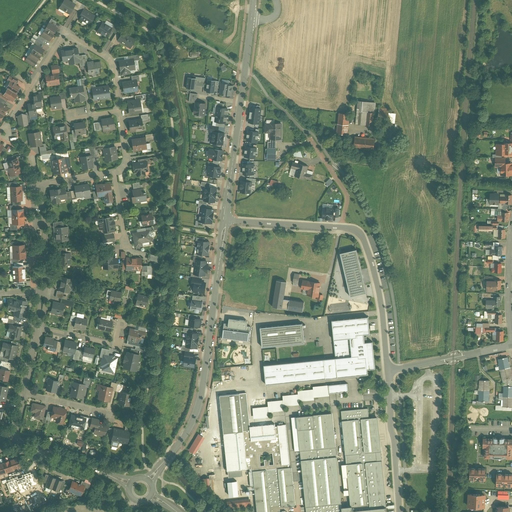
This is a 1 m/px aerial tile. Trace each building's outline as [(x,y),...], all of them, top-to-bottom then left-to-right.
[(74,5),(66,0),(64,0),(60,7),(66,10),(65,12),(66,12),(69,14),(73,7),(75,5),(74,5)] [(82,4),(77,1),(74,5),(75,5),(73,7),(78,10),(82,4)] [(83,9),(81,13),(80,15),(81,15),(79,19),(83,21),(84,20),(90,24),(95,16),(83,9)] [(54,26),(49,23),(44,29),(54,35),(55,33),(54,33),(57,28),(54,26)] [(111,29),(102,23),(97,31),(106,37),(111,29)] [(117,24),(112,32),(115,34),(120,26),(117,24)] [(54,35),(44,29),(41,35),(41,36),(46,39),(49,41),(52,36),(53,37),(54,35)] [(134,40),(122,33),(118,41),(127,46),(129,43),(131,45),(134,40)] [(46,39),(41,36),(41,35),(39,34),(36,39),(44,44),(46,39)] [(44,44),(36,39),(33,44),(35,45),(41,48),(44,44)] [(41,48),(35,45),(31,51),(41,57),(42,55),(41,54),(44,50),(41,48)] [(77,49),(61,51),(63,61),(73,60),(74,63),(79,62),(78,56),(77,49)] [(41,57),(31,51),(28,57),(36,62),(39,58),(41,57)] [(130,60),(119,61),(121,75),(127,74),(126,71),(134,69),(133,61),(133,59),(130,60)] [(100,62),(93,63),(93,64),(91,64),(91,62),(87,63),(87,65),(88,72),(89,72),(91,71),(92,74),(99,73),(98,68),(101,67),(100,62)] [(53,75),(46,76),(47,86),(59,84),(57,75),(59,74),(58,66),(57,65),(51,66),(53,75)] [(196,78),(188,77),(186,89),(195,90),(196,83),(196,78)] [(205,78),(196,77),(196,78),(196,83),(198,84),(198,86),(204,87),(205,78)] [(132,81),(122,83),(124,93),(135,91),(134,87),(137,86),(136,82),(136,80),(132,81)] [(216,81),(208,80),(207,84),(207,88),(206,92),(214,93),(214,91),(216,81)] [(15,85),(10,82),(9,83),(6,88),(8,89),(16,94),(20,87),(15,85)] [(229,85),(222,84),(221,86),(220,90),(221,90),(220,94),(228,95),(229,86),(229,85)] [(108,86),(97,88),(98,97),(104,96),(104,97),(104,98),(110,97),(108,86)] [(81,87),(69,89),(71,98),(76,97),(76,99),(81,99),(81,100),(85,99),(82,87),(81,87)] [(96,90),(93,90),(94,100),(99,99),(99,98),(104,97),(104,96),(98,97),(97,88),(95,88),(96,90)] [(16,94),(8,89),(3,95),(8,98),(13,101),(17,95),(16,94)] [(198,94),(190,93),(189,102),(196,103),(198,94)] [(39,95),(33,96),(34,104),(35,108),(41,107),(42,106),(41,100),(40,95),(39,95)] [(60,97),(50,98),(51,106),(54,105),(55,109),(62,108),(60,99),(60,97)] [(139,100),(127,102),(129,114),(141,112),(139,100)] [(375,103),(358,101),(356,124),(373,126),(375,103)] [(4,105),(0,103),(1,104),(0,105),(0,113),(4,115),(3,115),(4,116),(8,108),(4,105)] [(196,103),(195,109),(194,109),(194,113),(195,113),(195,114),(204,115),(206,104),(196,103)] [(34,104),(28,105),(29,112),(30,116),(31,116),(36,115),(36,112),(35,108),(34,104)] [(260,126),(262,107),(252,106),(251,123),(256,123),(256,126),(260,126)] [(224,108),(217,107),(216,114),(227,116),(227,114),(228,114),(229,110),(227,110),(227,109),(224,108)] [(389,110),(379,108),(378,120),(387,121),(389,110)] [(349,114),(339,113),(338,125),(348,126),(349,114)] [(227,116),(216,114),(215,122),(216,122),(225,123),(226,121),(227,121),(228,118),(227,117),(227,116)] [(113,119),(107,120),(107,119),(101,120),(103,131),(115,129),(113,118),(113,119)] [(141,119),(129,121),(130,132),(135,131),(135,129),(142,128),(141,119)] [(84,123),(74,124),(75,130),(75,134),(76,134),(80,133),(86,132),(84,123)] [(281,124),(271,124),(266,124),(266,131),(271,131),(270,139),(271,139),(276,139),(280,139),(281,130),(281,124)] [(348,126),(338,125),(337,133),(347,134),(348,126)] [(65,126),(53,128),(55,139),(57,138),(56,138),(55,138),(55,135),(59,134),(60,135),(61,141),(68,139),(65,126)] [(260,131),(249,130),(248,141),(259,142),(260,131)] [(39,132),(29,134),(30,139),(31,142),(30,142),(31,146),(39,145),(41,145),(41,144),(39,132)] [(218,133),(213,132),(213,137),(211,136),(210,142),(212,143),(223,144),(224,133),(218,133)] [(346,136),(339,135),(338,147),(345,148),(346,136)] [(374,139),(355,137),(354,148),(373,150),(374,139)] [(145,138),(132,140),(133,151),(142,149),(142,148),(146,148),(145,138)] [(276,139),(271,139),(271,142),(268,142),(268,149),(276,149),(276,139)] [(511,143),(503,143),(503,144),(503,150),(507,150),(507,154),(508,154),(511,153),(511,143)] [(503,144),(497,144),(497,155),(508,155),(508,154),(507,154),(507,150),(503,150),(503,144)] [(115,147),(104,149),(106,161),(117,159),(115,147)] [(245,157),(259,157),(259,147),(245,147),(245,157)] [(267,149),(267,158),(276,158),(276,149),(268,149),(267,149)] [(222,152),(209,150),(208,158),(221,159),(222,152)] [(90,156),(77,158),(81,157),(83,169),(92,167),(91,158),(91,156),(90,156)] [(61,159),(53,160),(55,168),(53,168),(54,174),(67,171),(66,165),(65,159),(65,158),(61,159)] [(505,158),(496,158),(496,167),(500,166),(500,164),(505,164),(505,158)] [(14,160),(7,162),(9,168),(6,169),(6,170),(8,169),(20,165),(19,163),(18,163),(17,159),(14,160)] [(138,163),(132,164),(134,173),(137,173),(137,176),(145,175),(144,175),(143,172),(148,171),(146,162),(138,163)] [(308,167),(299,164),(293,163),(292,168),(297,169),(295,176),(311,180),(313,175),(306,173),(308,167)] [(505,164),(500,164),(500,166),(500,167),(501,168),(501,175),(511,175),(511,172),(511,166),(511,164),(505,164)] [(20,165),(8,169),(10,175),(10,176),(17,173),(20,172),(19,168),(20,168),(19,166),(20,165)] [(253,165),(244,165),(244,175),(250,175),(252,175),(253,165)] [(218,167),(209,166),(207,175),(219,177),(220,173),(221,170),(220,170),(221,167),(218,167)] [(246,183),(242,182),(240,194),(249,195),(251,183),(246,183)] [(110,184),(101,185),(100,185),(96,185),(97,191),(98,197),(104,196),(105,203),(112,202),(111,195),(112,194),(110,184)] [(88,185),(75,187),(75,191),(76,197),(85,195),(85,199),(91,198),(88,185)] [(209,187),(206,186),(206,187),(205,194),(216,195),(216,192),(216,191),(216,188),(209,187)] [(59,189),(56,190),(50,191),(50,192),(51,197),(51,198),(52,203),(53,203),(57,202),(58,202),(57,200),(65,198),(64,192),(64,190),(63,189),(59,190),(59,189)] [(133,190),(132,190),(133,197),(132,197),(133,203),(146,200),(145,192),(144,192),(143,189),(133,190)] [(216,195),(205,194),(204,200),(204,201),(207,201),(214,202),(215,198),(215,199),(216,195)] [(499,195),(490,194),(490,195),(490,196),(489,199),(490,200),(490,204),(498,204),(499,195)] [(511,195),(505,195),(505,198),(500,198),(500,197),(500,203),(502,203),(505,203),(505,204),(509,204),(511,204),(511,195)] [(211,209),(207,208),(207,209),(206,209),(201,208),(200,214),(213,216),(213,213),(213,210),(211,209)] [(333,209),(323,208),(323,211),(322,211),(322,215),(323,215),(323,218),(326,218),(325,219),(330,219),(330,218),(333,218),(333,216),(333,209)] [(508,213),(502,212),(502,216),(497,216),(497,221),(498,221),(508,222),(508,213)] [(150,215),(141,216),(142,221),(144,222),(144,225),(153,224),(151,215),(151,214),(150,215)] [(213,216),(200,214),(199,221),(199,222),(211,223),(212,220),(213,216)] [(112,217),(98,219),(98,220),(99,225),(100,225),(101,226),(102,226),(103,227),(103,228),(104,229),(104,232),(105,235),(111,234),(111,231),(114,231),(113,226),(115,226),(114,222),(112,222),(112,217)] [(67,227),(57,227),(58,234),(55,235),(55,239),(54,239),(54,242),(69,241),(69,240),(66,241),(65,232),(68,232),(67,227)] [(145,232),(133,234),(135,247),(140,246),(139,243),(151,241),(150,237),(154,236),(154,235),(154,232),(153,231),(152,231),(149,232),(149,231),(145,232)] [(105,235),(102,236),(103,242),(114,241),(113,234),(111,234),(105,235)] [(205,242),(198,241),(197,247),(209,249),(210,246),(209,246),(210,243),(205,242)] [(499,246),(495,246),(495,247),(495,250),(490,250),(490,255),(501,255),(501,246),(499,246)] [(356,249),(340,253),(350,297),(367,293),(364,283),(363,283),(360,270),(361,270),(356,249)] [(66,253),(63,253),(63,256),(58,256),(59,268),(67,268),(67,263),(70,263),(70,258),(71,257),(70,253),(66,253)] [(106,255),(103,255),(103,266),(107,266),(107,268),(117,268),(117,260),(112,260),(112,255),(106,255)] [(133,270),(134,258),(127,258),(126,260),(124,260),(123,268),(126,268),(126,270),(131,270),(133,270)] [(202,261),(196,260),(195,267),(207,269),(208,265),(206,265),(206,262),(202,261)] [(499,263),(495,263),(495,268),(492,268),(492,272),(494,272),(501,272),(501,263),(499,263)] [(14,267),(12,267),(13,267),(13,274),(25,274),(25,269),(23,269),(23,266),(18,266),(14,267)] [(152,266),(140,266),(140,268),(142,268),(141,276),(148,276),(148,275),(152,275),(152,266)] [(207,269),(195,267),(194,274),(200,275),(205,275),(205,272),(207,273),(207,269)] [(25,274),(13,274),(13,282),(24,281),(24,278),(25,278),(26,278),(25,274)] [(72,280),(62,278),(59,290),(69,292),(71,285),(74,286),(75,280),(72,280)] [(201,283),(192,281),(192,284),(194,284),(193,292),(194,292),(195,293),(198,293),(199,292),(204,293),(206,283),(201,283)] [(286,283),(277,281),(273,307),(302,311),(303,302),(284,299),(286,283)] [(320,283),(303,281),(302,288),(308,289),(307,295),(318,296),(318,295),(320,283)] [(494,282),(489,281),(489,285),(488,285),(487,290),(486,290),(494,291),(494,289),(494,282)] [(64,292),(57,291),(55,297),(62,299),(64,292)] [(121,293),(111,291),(109,300),(119,302),(121,293)] [(148,297),(138,295),(135,305),(141,306),(141,305),(146,306),(148,297)] [(500,297),(494,297),(494,301),(486,300),(486,307),(494,308),(494,306),(500,306),(500,297)] [(62,299),(60,304),(64,305),(73,307),(74,302),(62,299)] [(27,302),(18,300),(17,302),(9,300),(8,307),(16,309),(14,315),(21,317),(23,317),(27,302)] [(192,300),(191,300),(190,310),(194,311),(194,312),(199,313),(199,311),(201,312),(203,302),(202,302),(201,302),(192,300)] [(60,304),(53,303),(51,312),(58,314),(58,312),(62,313),(64,305),(60,304)] [(499,311),(488,311),(488,314),(495,315),(495,323),(501,323),(502,314),(499,314),(499,311)] [(76,317),(75,322),(74,328),(85,330),(87,320),(76,317)] [(368,317),(332,321),(335,358),(264,365),(266,384),(266,385),(368,375),(368,374),(367,370),(375,369),(372,342),(365,343),(365,340),(367,340),(366,337),(364,337),(364,335),(370,334),(368,318),(368,317)] [(197,319),(190,318),(190,319),(189,326),(191,326),(191,327),(194,327),(194,326),(200,327),(201,319),(197,319)] [(113,322),(100,319),(98,329),(110,332),(113,322)] [(243,324),(232,323),(231,324),(224,323),(222,338),(248,341),(248,342),(250,327),(243,326),(243,324)] [(302,324),(260,328),(262,347),(304,343),(302,324)] [(21,328),(10,325),(9,331),(12,332),(11,338),(18,339),(21,328)] [(503,331),(500,331),(500,328),(495,328),(495,332),(497,332),(496,340),(503,341),(503,331)] [(128,337),(140,339),(141,337),(144,337),(145,332),(144,332),(136,330),(130,329),(128,337)] [(192,333),(188,332),(188,333),(187,340),(198,341),(198,338),(198,334),(192,333)] [(57,342),(52,341),(53,338),(50,337),(49,339),(45,338),(43,346),(48,347),(47,350),(55,351),(57,342)] [(140,339),(128,337),(127,340),(126,344),(135,346),(140,347),(141,343),(139,343),(140,339)] [(198,341),(187,340),(186,347),(190,347),(196,348),(197,344),(197,345),(198,341)] [(77,343),(65,341),(63,351),(74,353),(75,349),(77,343)] [(11,345),(7,344),(3,343),(2,349),(5,350),(4,357),(8,358),(14,359),(16,352),(15,352),(16,346),(17,346),(16,346),(11,345)] [(94,350),(85,347),(84,351),(83,355),(92,358),(94,350)] [(130,353),(127,352),(126,357),(126,356),(124,362),(125,362),(124,368),(135,371),(136,370),(138,370),(139,364),(137,364),(139,355),(138,355),(130,353)] [(119,358),(103,355),(99,370),(116,374),(119,358)] [(184,356),(182,356),(181,360),(185,360),(184,366),(194,368),(196,357),(193,357),(184,356)] [(507,357),(504,358),(502,358),(498,359),(498,360),(500,367),(500,372),(502,371),(501,369),(510,368),(509,365),(507,358),(507,357)] [(8,369),(1,367),(0,370),(0,378),(2,379),(2,380),(7,381),(9,370),(8,370),(8,369)] [(510,368),(501,369),(502,371),(500,372),(501,372),(502,380),(507,379),(508,379),(511,378),(510,370),(511,370),(510,368)] [(254,369),(234,371),(235,380),(255,378),(254,369)] [(58,382),(49,380),(49,383),(47,383),(46,390),(56,392),(58,384),(58,382)] [(485,381),(484,380),(484,381),(479,381),(479,388),(479,389),(480,389),(480,391),(489,391),(489,389),(489,381),(485,381)] [(83,384),(74,383),(71,396),(81,398),(84,387),(84,385),(83,384)] [(268,407),(253,408),(253,417),(269,415),(268,410),(284,409),(283,404),(299,403),(299,399),(314,398),(314,395),(348,392),(347,384),(313,387),(313,390),(298,391),(298,394),(283,396),(283,400),(268,402),(268,407)] [(110,387),(98,385),(97,390),(100,391),(98,398),(109,401),(110,393),(111,394),(111,390),(112,388),(110,387)] [(508,387),(504,387),(503,394),(503,399),(504,399),(505,397),(511,397),(511,386),(510,387),(510,386),(508,386),(508,387)] [(489,391),(480,391),(480,389),(479,389),(479,393),(479,401),(483,402),(485,402),(488,402),(489,394),(489,391)] [(121,392),(118,404),(124,405),(124,403),(129,404),(131,394),(121,392)] [(239,394),(220,396),(223,433),(243,431),(246,431),(246,432),(250,432),(249,427),(250,427),(247,394),(244,394),(244,393),(239,394)] [(511,397),(505,397),(504,399),(503,399),(503,407),(507,407),(507,408),(509,408),(511,407),(511,397)] [(45,406),(33,403),(31,411),(36,412),(35,417),(42,419),(43,417),(45,406)] [(66,410),(53,407),(52,413),(51,417),(57,418),(58,419),(58,422),(62,423),(63,420),(64,420),(66,410)] [(331,414),(298,417),(301,450),(300,451),(301,461),(302,461),(307,507),(306,507),(306,511),(386,511),(386,508),(385,508),(381,462),(382,462),(381,451),(380,451),(376,418),(369,418),(368,409),(341,411),(342,421),(343,421),(346,455),(345,455),(346,465),(341,465),(342,467),(344,490),(344,495),(350,495),(352,507),(342,508),(341,503),(340,503),(335,458),(336,457),(335,447),(334,447),(331,414)] [(80,417),(71,415),(69,426),(68,428),(72,429),(74,428),(74,427),(79,428),(79,429),(83,430),(85,423),(81,423),(82,422),(83,416),(80,415),(80,417)] [(298,417),(291,417),(295,451),(300,451),(301,450),(298,417)] [(134,423),(126,421),(124,431),(129,432),(132,432),(134,423)] [(98,424),(96,424),(95,425),(91,424),(90,428),(95,429),(94,433),(104,436),(106,426),(98,424)] [(250,427),(249,427),(250,432),(246,432),(246,431),(243,431),(247,469),(251,469),(251,472),(249,472),(251,487),(255,486),(254,471),(288,468),(288,465),(290,465),(286,424),(277,425),(277,428),(275,428),(275,424),(250,427)] [(124,431),(114,428),(111,440),(118,442),(127,444),(129,432),(124,431)] [(243,431),(223,433),(227,471),(228,471),(242,469),(247,469),(243,431)] [(199,435),(190,451),(193,453),(203,437),(199,435)] [(511,439),(505,440),(505,438),(501,438),(501,441),(496,441),(496,438),(492,438),(492,439),(483,439),(483,443),(485,443),(485,458),(511,459),(511,444),(511,439)] [(18,457),(9,461),(12,470),(21,466),(18,457)] [(12,470),(9,461),(3,462),(7,472),(12,470)] [(288,468),(254,471),(255,486),(258,511),(286,511),(287,511),(285,510),(284,510),(283,507),(294,506),(290,468),(288,468)] [(486,469),(470,468),(469,480),(485,481),(486,469)] [(211,478),(201,479),(202,485),(209,490),(214,490),(213,478),(215,478),(215,474),(210,475),(211,478)] [(511,474),(496,474),(496,486),(511,486),(511,474)] [(47,484),(45,487),(52,489),(56,479),(52,477),(52,478),(49,476),(49,478),(47,484)] [(59,480),(56,479),(52,489),(58,491),(59,489),(61,483),(62,481),(59,480)] [(237,481),(228,482),(230,496),(238,495),(237,481)] [(72,482),(69,490),(73,492),(73,493),(77,494),(81,495),(84,487),(80,485),(80,486),(77,484),(72,482)] [(509,499),(509,491),(498,491),(498,499),(509,499)] [(484,507),(485,495),(472,494),(472,495),(469,495),(468,506),(484,507)]
